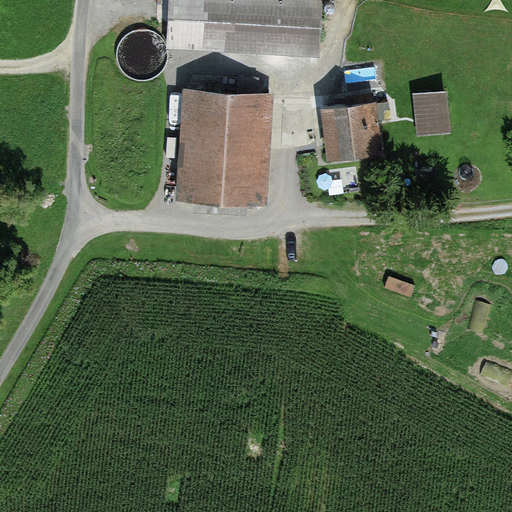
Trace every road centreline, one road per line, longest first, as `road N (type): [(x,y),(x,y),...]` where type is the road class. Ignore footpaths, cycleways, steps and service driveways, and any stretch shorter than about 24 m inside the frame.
road 1 (track): [(511,210),(231,227),(84,217)]
road 2 (unclassified): [(0,377),(84,217),(86,0)]
